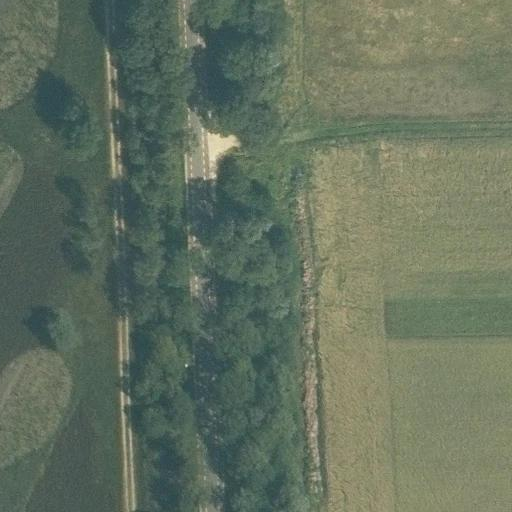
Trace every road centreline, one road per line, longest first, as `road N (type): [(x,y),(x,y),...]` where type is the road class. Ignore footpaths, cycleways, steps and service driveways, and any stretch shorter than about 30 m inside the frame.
road 1 (track): [(114,0),(139,511)]
road 2 (secondary): [(212,511),(189,0)]
road 3 (track): [(195,131),(511,124)]
road 4 (track): [(295,0),(298,87),(320,128)]
